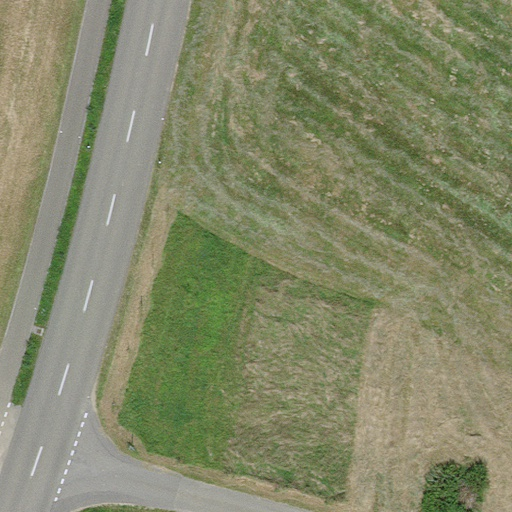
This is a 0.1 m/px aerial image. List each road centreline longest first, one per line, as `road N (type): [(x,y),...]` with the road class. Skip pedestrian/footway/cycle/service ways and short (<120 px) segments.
road 1 (tertiary): [(151,0),(119,147),(14,511)]
road 2 (track): [(0,445),(32,461),(225,511)]
